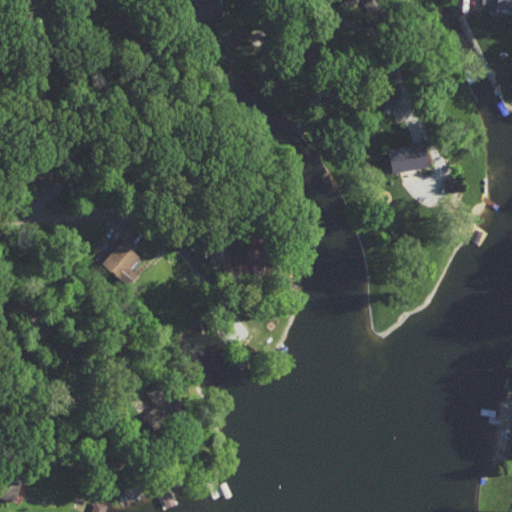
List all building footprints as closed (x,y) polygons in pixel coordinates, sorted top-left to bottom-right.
[(197,0),(204,17),(225,9),(221,0),(197,0)] [(350,0),(353,6),(364,0),(366,0),(371,8),(383,11),(385,0),(350,0)] [(511,0),(482,0),(482,4),(497,5),(497,8),(511,8),(511,0)] [(432,166),(428,141),(390,148),(394,172),(432,166)] [(142,256),(123,239),(103,262),(129,286),(141,273),(133,266),(142,256)] [(0,488),(0,495),(17,500),(23,479),(4,474),(0,488)] [(105,511),(107,502),(93,500),(92,511),(100,511),(105,511)]
